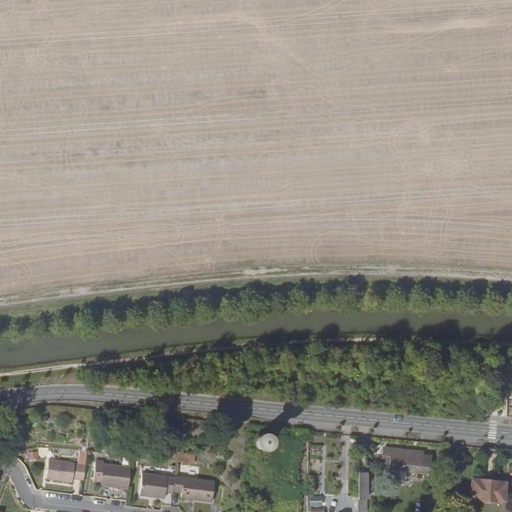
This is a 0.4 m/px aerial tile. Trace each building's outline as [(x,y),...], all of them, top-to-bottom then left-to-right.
[(261,431),(258,432),(254,436),(253,438),(253,441),(253,443),(254,446),(257,448),(260,449),(263,450),(266,449),(270,446),(271,444),(271,441),(271,439),(270,437),(268,433),(264,431),(261,431)] [(107,437),(90,435),(88,449),(105,451),(107,437)] [(309,446),(309,459),(319,459),(319,446),(309,446)] [(84,478),(88,449),(78,448),(76,461),(50,458),(48,477),(73,480),(74,477),(84,478)] [(191,449),(179,448),(177,458),(190,459),(191,449)] [(424,451),(392,449),(390,469),(402,470),(403,464),(431,466),(431,456),(424,455),(424,451)] [(38,452),(27,452),(27,460),(38,460),(38,452)] [(128,487),(131,466),(103,462),(104,459),(96,457),(94,479),(102,480),(101,484),(128,487)] [(483,466),(482,475),(490,475),(490,467),(483,466)] [(173,491),(173,489),(175,474),(142,470),(139,491),(164,495),(165,490),(173,491)] [(367,511),(368,471),(359,471),(358,511),(367,511)] [(212,499),(214,479),(175,474),(173,489),(181,490),(180,495),(212,499)] [(482,479),(472,479),(471,497),(482,498),(482,500),(483,502),(491,502),(493,500),(504,500),(506,482),(498,481),(497,480),(482,478),(482,479)]
